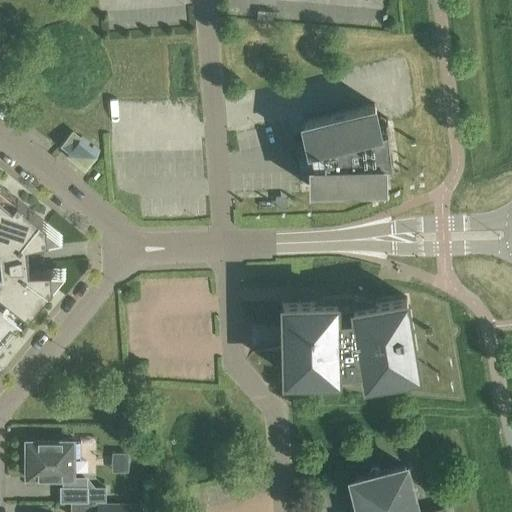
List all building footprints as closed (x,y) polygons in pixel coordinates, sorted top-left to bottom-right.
[(295,138),(299,172),(300,172),(300,171),(311,171),(312,187),(386,186),(385,161),(393,161),(388,126),(381,127),(375,103),(303,121),(307,137),(296,139),(296,138),(295,138)] [(62,145),(87,166),(97,154),(72,133),(62,145)] [(0,348),(52,285),(50,267),(37,267),(37,265),(34,241),(48,238),(46,221),(19,199),(0,183),(0,256),(1,267),(0,268),(0,348)] [(346,313),(352,368),(364,367),(366,379),(398,374),(398,372),(417,369),(414,349),(416,349),(407,296),(376,301),(376,307),(356,312),(346,313)] [(339,369),(352,368),(346,313),(336,314),(316,305),(316,299),(284,300),(287,373),(307,373),(307,375),(339,374),(339,369)] [(27,460),(27,478),(63,478),(74,478),(74,476),(74,456),(80,456),(80,442),(74,442),(74,440),(31,440),(31,460),(27,460)] [(447,511),(446,506),(423,511),(417,511),(405,465),(354,478),(362,511),(447,511)] [(60,486),(60,502),(71,502),(88,502),(88,500),(88,486),(64,486),(60,486)]
